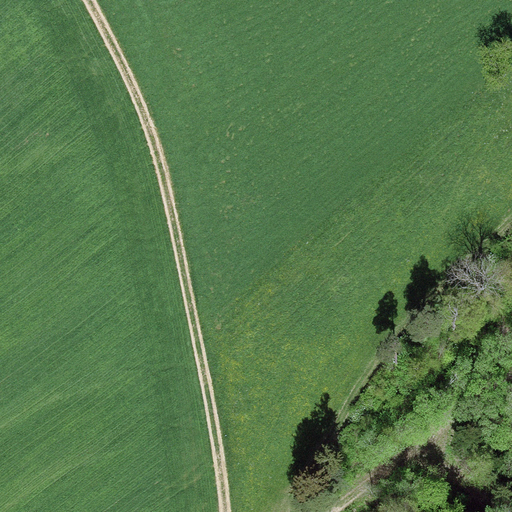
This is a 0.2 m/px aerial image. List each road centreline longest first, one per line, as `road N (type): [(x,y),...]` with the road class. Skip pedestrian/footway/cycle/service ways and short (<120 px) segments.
road 1 (track): [(95,0),(122,48),(164,187),(224,511)]
road 2 (track): [(511,216),(419,296),(282,511)]
road 3 (track): [(324,511),(511,371)]
